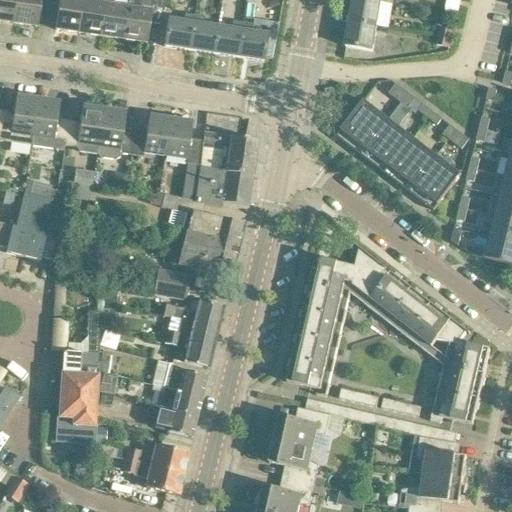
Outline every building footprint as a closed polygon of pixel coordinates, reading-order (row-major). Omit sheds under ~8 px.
[(0,0),(0,21),(13,24),(16,0),(0,0)] [(16,0),(13,24),(37,27),(40,0),(16,0)] [(82,2),(83,2),(83,0),(72,0),(72,1),(68,0),(58,0),(54,30),(78,33),(82,2)] [(100,37),(105,0),(96,0),(95,4),(83,2),(82,2),(78,33),(100,37)] [(128,9),(127,9),(117,7),(116,0),(105,0),(100,37),(123,40),(128,9)] [(128,0),(127,9),(128,9),(123,40),(146,44),(152,0),(128,0)] [(391,3),(380,1),(369,0),(354,0),(350,22),(376,26),(376,25),(387,27),(391,3)] [(190,50),(193,25),(169,21),(165,46),(190,50)] [(372,51),(376,26),(350,22),(346,47),(372,51)] [(213,54),(217,29),(193,25),(190,50),(213,54)] [(439,37),(452,40),(454,32),(441,28),(439,37)] [(237,57),(241,32),(217,29),(213,54),(237,57)] [(266,36),(264,36),(241,32),(237,57),(262,61),(266,36)] [(450,48),(452,40),(439,37),(437,45),(450,48)] [(503,84),(510,86),(511,79),(511,73),(506,72),(503,84)] [(388,94),(395,99),(402,90),(396,85),(388,94)] [(494,103),(497,91),(489,89),(486,101),(494,103)] [(395,99),(401,104),(409,95),(402,90),(395,99)] [(408,109),(415,99),(409,95),(401,104),(408,109)] [(2,111),(0,123),(0,142),(31,147),(32,137),(34,137),(37,119),(33,118),(35,99),(16,96),(13,113),(2,111)] [(32,137),(31,147),(63,152),(64,146),(68,121),(56,120),(59,103),(40,101),(37,100),(37,99),(36,99),(35,99),(33,118),(37,119),(34,137),(32,137)] [(361,156),(388,120),(364,101),(336,137),(361,156)] [(68,121),(64,146),(76,148),(79,151),(97,154),(98,146),(100,147),(103,129),(99,128),(102,109),(101,109),(101,105),(86,103),(85,107),(82,106),(80,123),(68,121)] [(418,112),(427,119),(432,113),(423,105),(418,112)] [(98,146),(97,154),(98,154),(99,158),(115,160),(119,157),(119,154),(131,156),(135,131),(123,130),(125,113),(104,110),(104,109),(102,109),(99,128),(103,129),(100,147),(98,146)] [(437,126),(442,120),(432,113),(427,119),(437,126)] [(135,131),(131,156),(142,158),(143,153),(167,157),(169,139),(165,138),(168,119),(149,116),(146,133),(135,131)] [(482,118),(479,130),(487,132),(489,120),(482,118)] [(168,119),(165,138),(169,139),(167,157),(186,160),(186,164),(197,166),(198,161),(201,141),(189,139),(192,123),(170,120),(170,119),(168,119)] [(385,175),(412,139),(388,120),(361,156),(385,175)] [(442,135),(449,140),(456,131),(450,126),(442,135)] [(484,143),(487,132),(479,130),(476,141),(484,143)] [(449,140),(455,145),(463,136),(456,131),(449,140)] [(257,141),(231,137),(231,138),(203,134),(201,157),(202,157),(200,168),(252,176),(257,141)] [(462,150),(469,141),(463,136),(455,145),(462,150)] [(409,193),(437,157),(412,139),(385,175),(409,193)] [(434,212),(461,176),(437,157),(409,193),(434,212)] [(472,158),(469,169),(477,171),(480,160),(472,158)] [(248,207),(252,176),(200,168),(200,169),(199,169),(194,202),(195,203),(194,205),(204,207),(204,206),(221,209),(222,203),(248,207)] [(474,183),(477,171),(469,169),(466,181),(474,183)] [(511,201),(511,180),(505,178),(500,198),(511,201)] [(91,192),(100,193),(101,187),(69,182),(66,197),(89,201),(91,192)] [(0,224),(0,247),(6,249),(5,254),(22,258),(38,196),(24,193),(15,228),(0,224)] [(195,203),(194,202),(163,195),(160,209),(190,216),(186,233),(239,246),(244,225),(202,215),(204,207),(194,205),(195,203)] [(38,196),(22,258),(39,262),(41,258),(58,262),(60,239),(42,235),(51,199),(38,196)] [(470,199),(462,197),(459,209),(467,211),(470,199)] [(511,201),(500,198),(495,218),(511,222),(511,201)] [(464,223),(467,211),(459,209),(456,221),(464,223)] [(511,244),(511,222),(495,218),(490,239),(511,244)] [(458,247),(462,232),(454,230),(451,243),(458,247)] [(233,267),(239,246),(186,233),(178,266),(218,276),(221,263),(233,267)] [(511,266),(511,244),(490,239),(485,260),(511,266)] [(449,341),(459,343),(467,332),(360,249),(355,268),(357,268),(352,287),(370,300),(365,306),(426,354),(436,341),(448,344),(449,341)] [(357,268),(355,268),(315,259),(310,284),(351,293),(352,287),(357,268)] [(157,272),(154,296),(188,301),(191,277),(157,272)] [(345,318),(351,293),(310,284),(304,309),(345,318)] [(106,288),(103,310),(115,312),(118,289),(106,288)] [(224,308),(204,304),(198,302),(196,313),(186,311),(173,307),(166,305),(163,316),(171,318),(170,320),(183,323),(183,321),(219,329),(224,308)] [(339,343),(345,318),(304,309),(298,333),(339,343)] [(103,310),(101,328),(113,329),(115,312),(103,310)] [(87,313),(86,354),(100,354),(100,352),(101,314),(87,313)] [(214,349),(219,329),(183,321),(183,323),(170,320),(167,332),(180,335),(178,340),(188,343),(214,349)] [(209,370),(214,349),(188,343),(178,340),(180,335),(167,332),(164,344),(175,347),(172,360),(183,363),(209,370)] [(334,367),(339,343),(298,333),(293,358),(334,367)] [(490,350),(459,343),(449,341),(448,344),(443,366),(484,376),(490,350)] [(61,375),(60,389),(98,392),(99,375),(100,354),(86,354),(80,353),(80,354),(63,353),(61,375)] [(104,353),(100,375),(102,376),(108,377),(112,355),(104,353)] [(326,396),(327,396),(334,367),(293,358),(287,383),(327,392),(326,396)] [(206,377),(171,369),(172,364),(160,362),(158,368),(155,380),(167,383),(166,390),(176,392),(201,398),(206,377)] [(479,400),(484,376),(443,366),(437,391),(479,400)] [(102,376),(99,395),(102,395),(113,397),(116,378),(108,377),(102,376)] [(196,418),(201,398),(176,392),(166,390),(167,383),(155,380),(148,406),(196,418)] [(21,400),(20,399),(4,389),(1,393),(0,392),(0,429),(18,401),(20,402),(21,400)] [(57,441),(57,442),(95,444),(98,393),(98,392),(60,389),(60,393),(58,416),(57,441)] [(341,390),(339,400),(376,408),(379,398),(341,390)] [(433,417),(473,426),(479,400),(437,391),(431,420),(432,420),(433,417)] [(102,395),(100,408),(111,410),(113,397),(102,395)] [(383,399),(381,409),(419,418),(421,408),(383,399)] [(447,432),(327,405),(308,400),(305,411),(330,416),(420,437),(444,442),(447,432)] [(191,439),(196,418),(148,406),(144,423),(155,426),(155,428),(167,431),(166,433),(191,439)] [(326,436),(330,416),(305,411),(303,422),(279,417),(277,425),(275,425),(271,436),(270,439),(312,449),(315,437),(326,436)] [(447,432),(444,442),(455,444),(457,434),(447,432)] [(443,454),(444,442),(420,437),(417,458),(426,463),(424,476),(466,482),(467,479),(467,467),(465,466),(466,458),(443,454)] [(310,461),(312,449),(270,439),(269,442),(268,455),(270,455),(268,464),(292,469),(289,481),(314,486),(319,467),(310,461)] [(96,453),(96,454),(125,461),(182,475),(188,454),(168,449),(156,446),(153,456),(141,453),(128,450),(127,452),(98,445),(96,453)] [(125,461),(122,472),(134,476),(133,477),(147,480),(145,489),(177,497),(182,475),(125,461)] [(466,485),(466,482),(424,476),(422,488),(412,490),(409,511),(420,511),(434,511),(435,502),(459,505),(460,497),(462,497),(466,485)] [(26,486),(16,480),(5,498),(16,504),(26,486)] [(310,506),(314,486),(289,481),(286,492),(263,487),(261,495),(259,495),(255,506),(254,510),(264,511),(297,511),(299,507),(310,506)]
